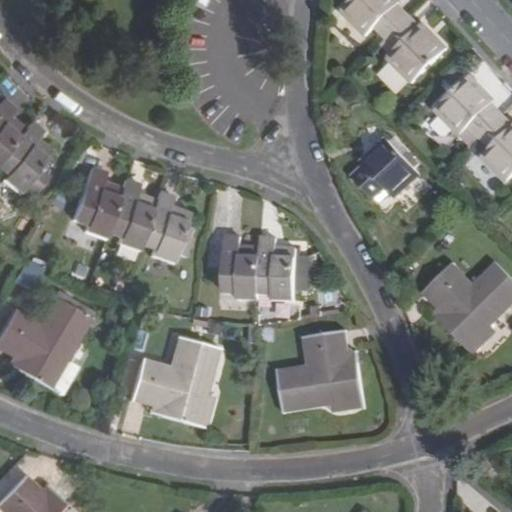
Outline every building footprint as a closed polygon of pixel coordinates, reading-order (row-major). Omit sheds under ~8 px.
[(369,38),(378,30),(388,41),(412,18),(394,0),(356,0),(344,12),(369,38)] [(435,37),(433,39),(412,18),(388,41),(382,47),(392,57),(389,59),(415,83),(449,51),(435,37)] [(486,93),(472,78),(437,110),(463,137),(472,128),(481,138),(504,116),(485,95),(486,93)] [(0,161),(25,130),(10,118),(16,111),(3,100),(0,104),(0,161)] [(511,123),(504,116),(481,138),(492,149),(484,158),(510,183),(511,181),(511,123)] [(43,134),(31,123),(25,130),(0,161),(0,170),(6,175),(3,180),(21,194),(27,188),(40,171),(54,154),(38,140),(43,134)] [(376,155),(352,177),(377,203),(389,192),(397,200),(422,176),(414,168),(404,157),(387,139),(373,152),(376,155)] [(404,157),(414,168),(419,164),(408,153),(404,157)] [(84,231),(105,238),(107,233),(122,189),(104,183),(107,174),(91,169),(72,221),(86,226),(84,231)] [(27,188),(36,196),(50,178),(40,171),(27,188)] [(139,251),(141,244),(156,202),(138,195),(141,186),(125,181),(122,189),(107,233),(120,238),(119,244),(139,251)] [(175,197),(159,192),(156,202),(141,244),(154,249),(151,256),(173,263),(191,214),(171,207),(175,197)] [(260,300),(260,294),(261,248),(243,248),(242,237),(226,236),(225,294),(238,294),(238,300),(260,300)] [(279,238),(261,237),(261,248),(260,294),(274,295),(273,301),(298,301),(300,249),(278,248),(279,238)] [(476,286),(456,266),(425,296),(448,320),(445,324),(477,357),(500,333),(495,328),(511,311),(511,281),(496,265),(476,286)] [(39,325),(16,310),(0,336),(0,352),(24,367),(22,371),(59,393),(75,366),(67,361),(92,321),(55,299),(39,325)] [(308,367),(279,371),(285,414),(334,407),(335,414),(365,409),(359,363),(352,364),(348,333),(305,339),(308,367)] [(169,369),(143,361),(132,403),(167,412),(166,417),(206,429),(215,399),(207,397),(220,351),(178,339),(169,369)] [(52,500),(28,477),(0,505),(0,511),(1,511),(71,511),(55,496),(52,500)]
